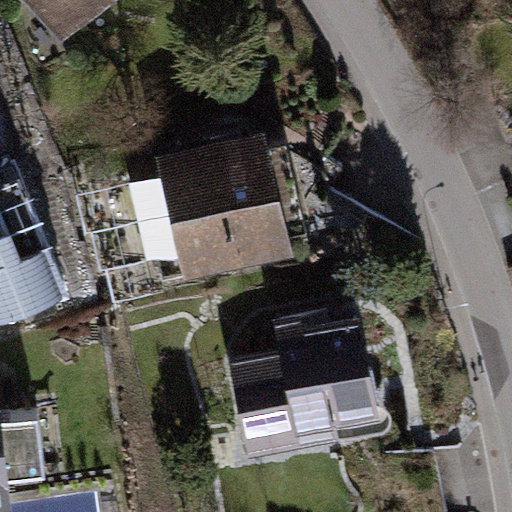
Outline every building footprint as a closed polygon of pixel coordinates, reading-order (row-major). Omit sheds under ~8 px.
[(40,0),(65,27),(94,0),(40,0)] [(286,135),(175,160),(177,166),(155,171),(157,181),(138,186),(154,255),(195,246),(196,249),(307,224),(286,135)] [(0,306),(63,281),(14,160),(0,165),(0,306)] [(284,350),(234,360),(251,445),(334,428),(330,412),(374,403),(356,318),(281,333),(284,350)] [(0,498),(6,498),(3,470),(44,465),(37,406),(0,410),(0,498)] [(437,511),(424,448),(362,454),(373,511),(437,511)]
